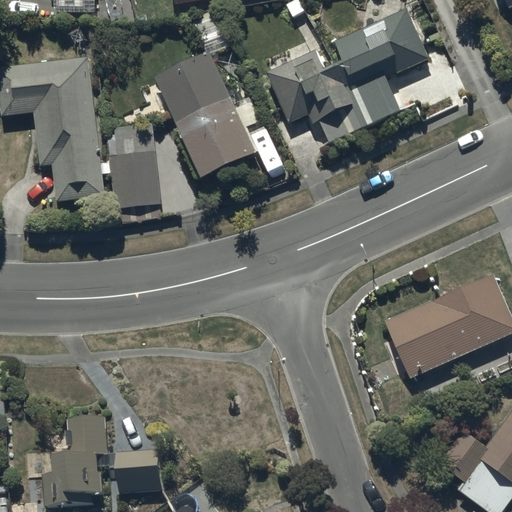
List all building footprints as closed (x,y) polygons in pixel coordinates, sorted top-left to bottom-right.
[(286,42),(293,58),(269,68),(292,122),(311,113),(315,121),(322,117),(332,140),(407,107),(392,73),(431,56),(411,8),(338,40),(345,56),(328,64),(320,46),(310,50),(303,34),(286,42)] [(193,19),(208,49),(157,73),(203,172),(261,145),(236,92),(233,93),(213,51),(229,44),(213,9),(193,19)] [(114,172),(113,160),(102,161),(91,55),(0,65),(5,113),(37,110),(41,162),(54,161),(57,196),(108,192),(106,173),(114,172)] [(116,153),(112,154),(113,160),(114,172),(117,204),(129,203),(130,219),(163,216),(161,200),(164,200),(157,118),(113,121),(116,153)] [(389,315),(412,372),(511,331),(511,304),(498,270),(389,315)] [(97,491),(105,490),(105,469),(102,469),(102,449),(109,449),(109,409),(68,412),(69,442),(54,442),(54,469),(45,469),(46,501),(97,500),(97,491)] [(507,511),(511,506),(511,411),(490,441),(466,424),(441,459),(468,479),(462,487),(496,511),(507,511)] [(120,449),(122,490),(165,490),(164,448),(120,449)]
